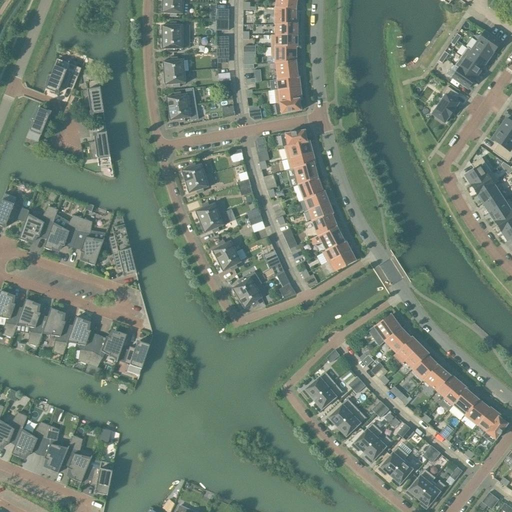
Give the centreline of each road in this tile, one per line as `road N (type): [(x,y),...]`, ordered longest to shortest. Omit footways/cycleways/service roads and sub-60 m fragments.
road 1 (residential): [(159,152),(191,248),(232,324),(309,299),(379,257)]
road 2 (residential): [(410,511),(284,390),(336,338),(403,294)]
road 3 (residential): [(0,256),(2,249),(124,292),(116,318),(0,277)]
road 4 (residential): [(511,67),(445,169),(466,214),(511,269)]
road 5 (residential): [(159,152),(324,119)]
road 6 (residential): [(159,152),(142,56),(145,0)]
road 7 (residential): [(511,399),(429,329),(403,294)]
road 8 (residential): [(379,257),(346,196),(324,119)]
